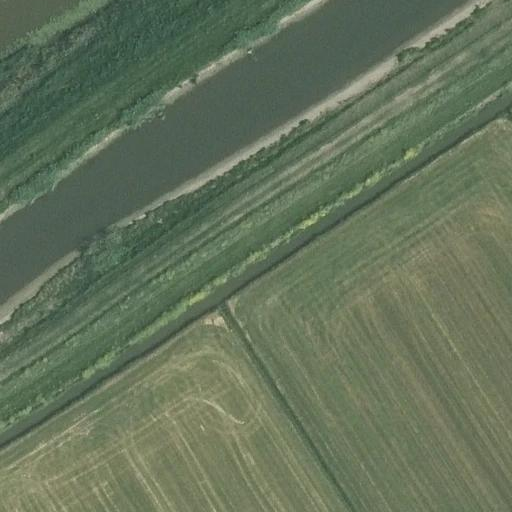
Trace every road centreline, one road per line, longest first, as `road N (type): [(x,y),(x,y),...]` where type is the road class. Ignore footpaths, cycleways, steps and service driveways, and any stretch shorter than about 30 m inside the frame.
road 1 (track): [(0,393),(511,49)]
road 2 (track): [(0,123),(198,0)]
